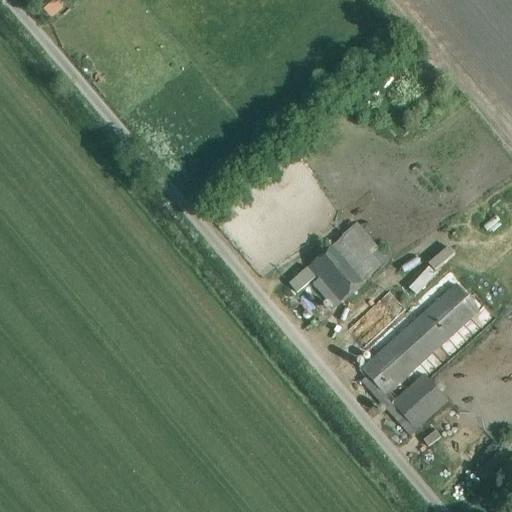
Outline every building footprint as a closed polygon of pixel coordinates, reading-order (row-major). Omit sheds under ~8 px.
[(335,245),(367,281),(387,263),(357,226),(335,245)] [(367,282),(367,281),(335,245),(308,268),(318,281),(339,305),(367,282)] [(332,312),(339,305),(318,281),(311,287),(332,312)] [(384,398),(479,313),(456,287),(361,371),(384,398)] [(415,432),(447,403),(424,376),(391,405),(415,432)]
